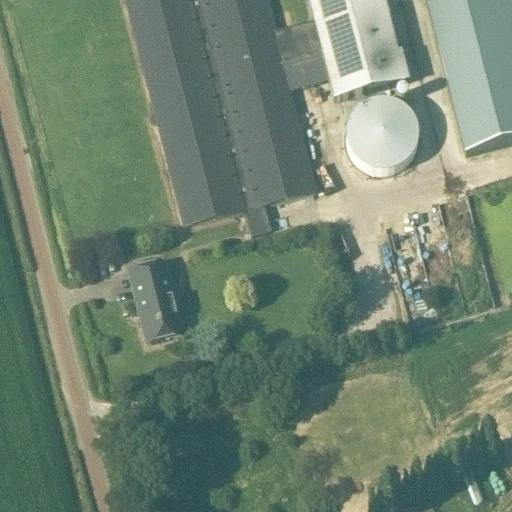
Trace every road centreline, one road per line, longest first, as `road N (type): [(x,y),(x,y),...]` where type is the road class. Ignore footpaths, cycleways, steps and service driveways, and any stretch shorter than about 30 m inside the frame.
road 1 (tertiary): [(103,511),(0,111)]
road 2 (unknown): [(77,413),(333,346),(359,307),(363,216)]
